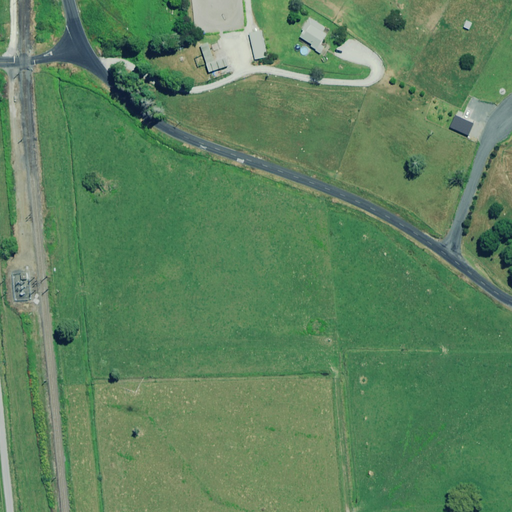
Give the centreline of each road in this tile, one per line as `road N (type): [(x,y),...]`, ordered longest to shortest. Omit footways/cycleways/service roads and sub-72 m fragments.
road 1 (tertiary): [(84,45),(125,97),(168,129),(342,195),(447,257)]
road 2 (unclassified): [(511,113),(485,145),(447,257)]
